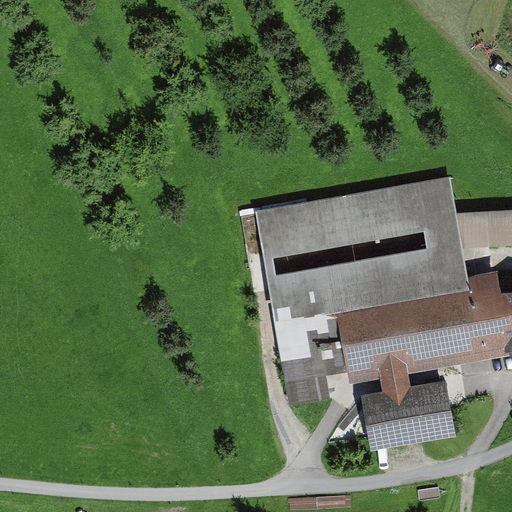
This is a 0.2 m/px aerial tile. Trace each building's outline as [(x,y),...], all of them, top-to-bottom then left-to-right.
[(451,173),(255,207),(274,316),(337,305),(470,282),(468,272),(463,243),(457,209),(451,173)] [(463,243),(511,241),(511,206),(457,209),(463,243)] [(509,346),(504,346),(493,288),(502,287),(498,266),(468,272),(470,282),(337,305),(348,367),(350,380),(381,374),(382,385),(361,388),(372,447),(455,432),(457,432),(446,373),(411,380),(409,369),(510,351),(509,346)] [(509,346),(511,344),(511,284),(502,287),(493,288),(504,346),(509,346)] [(274,316),(289,402),(331,395),(326,370),(348,367),(337,305),(274,316)]
